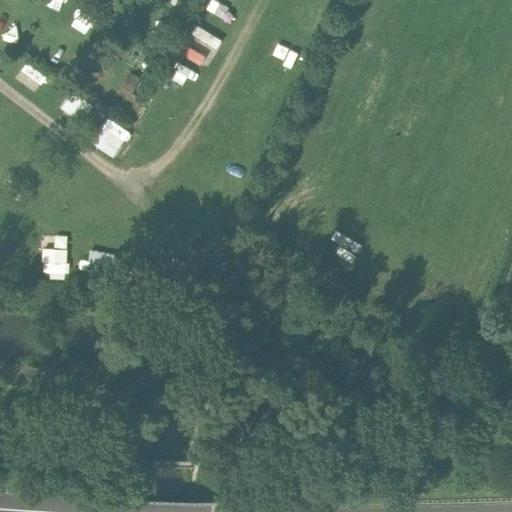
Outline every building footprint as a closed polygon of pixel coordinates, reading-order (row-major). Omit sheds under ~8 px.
[(209,68),(225,39),(197,23),(180,52),(209,68)] [(17,79),(37,92),(49,74),(29,61),(17,79)] [(130,95),(140,79),(129,73),(119,90),(130,95)] [(109,117),(94,143),(114,155),(129,129),(109,117)] [(44,270),(69,269),(68,235),(57,235),(57,245),(44,246),(44,270)]
